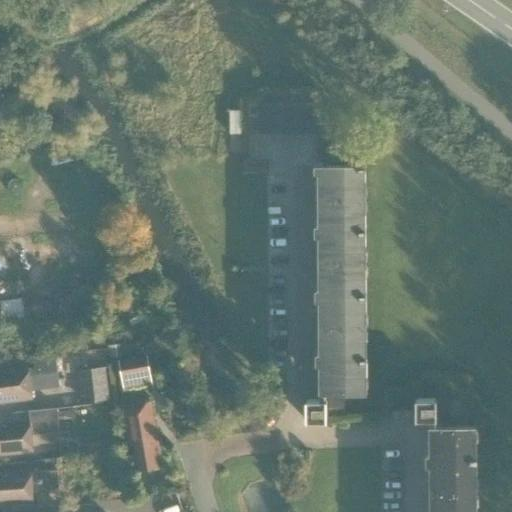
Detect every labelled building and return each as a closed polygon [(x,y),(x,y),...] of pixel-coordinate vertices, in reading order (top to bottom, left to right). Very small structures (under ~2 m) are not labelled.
[(43,84),(22,85),(23,95),(43,94),(43,84)] [(259,134),(273,134),(273,103),(259,103),(259,134)] [(273,134),(288,134),(288,103),(273,103),(273,134)] [(288,134),(302,133),(302,103),(288,103),(288,134)] [(302,133),(316,133),(316,103),(302,103),(302,133)] [(230,109),(230,133),(241,133),(241,109),(230,109)] [(36,142),(36,130),(15,130),(15,141),(36,142)] [(319,391),(329,391),(367,391),(365,165),(318,166),(319,391)] [(83,286),(66,298),(74,308),(90,295),(83,286)] [(24,308),(22,297),(0,300),(2,311),(4,323),(4,325),(26,322),(25,319),(24,308)] [(24,308),(25,319),(44,317),(42,305),(24,308)] [(0,403),(34,399),(33,389),(60,385),(56,354),(34,357),(35,366),(0,371),(0,403)] [(153,383),(147,354),(119,359),(124,388),(153,383)] [(77,370),(81,402),(109,399),(105,366),(77,370)] [(416,398),(416,419),(437,418),(436,398),(416,398)] [(306,420),(327,419),(327,399),(306,399),(306,420)] [(345,416),(344,399),(328,399),(329,417),(345,416)] [(135,444),(140,470),(159,467),(156,451),(160,450),(152,401),(124,406),(131,445),(135,444)] [(57,411),(57,407),(30,409),(31,421),(9,423),(9,426),(0,426),(0,428),(0,430),(0,429),(0,454),(34,452),(33,443),(32,434),(59,431),(58,420),(57,411)] [(75,410),(57,411),(58,420),(75,418),(75,410)] [(430,511),(476,511),(476,427),(429,427),(430,511)] [(0,505),(33,503),(33,493),(50,492),(50,489),(59,489),(58,470),(2,473),(2,479),(0,479),(0,505)] [(188,511),(175,475),(176,511),(188,511)]
